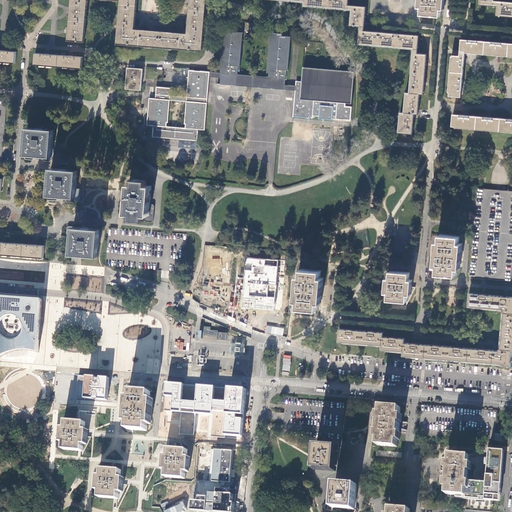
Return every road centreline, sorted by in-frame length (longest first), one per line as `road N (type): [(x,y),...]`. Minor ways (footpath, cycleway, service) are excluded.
road 1 (residential): [(32,291),(101,297),(158,314),(167,325),(163,372)]
road 2 (residential): [(511,34),(440,28),(435,105)]
road 3 (residential): [(260,380),(248,511)]
road 4 (residential): [(331,317),(419,322),(422,280)]
road 5 (unknown): [(287,415),(294,406),(334,408),(342,421),(332,431),(287,421)]
